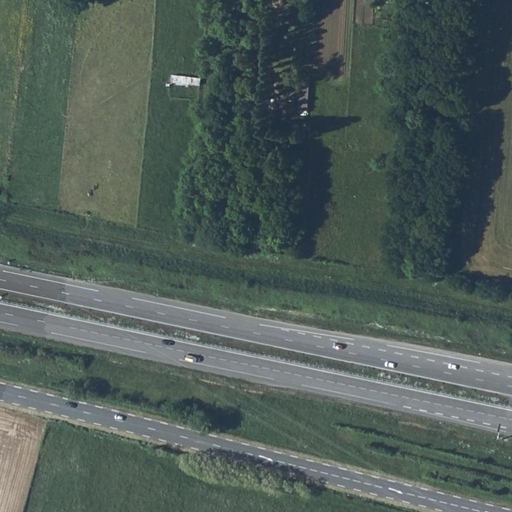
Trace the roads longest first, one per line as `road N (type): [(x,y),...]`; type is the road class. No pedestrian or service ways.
road 1 (trunk): [(0,312),(511,419)]
road 2 (trunk): [(511,386),(0,279)]
road 3 (tertiary): [(0,394),(486,511)]
